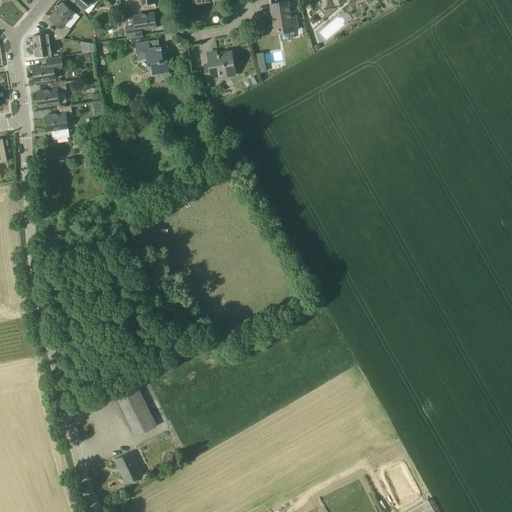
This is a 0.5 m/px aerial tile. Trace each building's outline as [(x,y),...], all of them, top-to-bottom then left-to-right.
[(72,0),(84,10),(90,2),(95,6),(99,0),(72,0)] [(155,0),(136,0),(132,1),(134,12),(146,10),(145,4),(156,2),(155,0)] [(295,11),(290,12),(289,1),(270,4),(274,24),(269,25),(270,34),(298,29),(295,11)] [(54,30),(64,38),(71,29),(64,24),(74,12),(63,2),(50,19),(58,25),(54,30)] [(154,13),(134,16),(136,26),(126,27),(127,38),(142,36),(141,30),(157,27),(154,13)] [(318,20),(313,15),(309,20),(314,25),(318,20)] [(54,30),(51,27),(45,33),(33,35),(36,56),(43,55),(52,53),(49,40),(64,38),(54,30)] [(82,42),(82,52),(93,51),(93,41),(82,42)] [(168,59),(164,59),(162,47),(157,48),(157,46),(150,47),(149,41),(135,43),(138,61),(147,60),(148,63),(151,62),(153,76),(170,73),(168,59)] [(235,71),(232,52),(217,54),(216,51),(208,53),(210,64),(205,65),(207,79),(219,77),(218,73),(235,71)] [(55,68),(63,67),(61,56),(52,57),(47,58),(48,64),(33,67),(35,81),(56,78),(55,68)] [(87,77),(97,75),(96,68),(86,69),(87,77)] [(257,74),(250,78),(253,85),(260,81),(257,74)] [(65,81),(50,83),(51,89),(37,92),(39,106),(60,103),(58,93),(67,92),(65,81)] [(100,99),(99,91),(92,93),(93,100),(100,99)] [(93,103),(96,121),(104,116),(102,102),(93,103)] [(67,118),(73,117),(71,106),(59,108),(60,113),(45,117),(48,131),(52,130),(53,139),(69,137),(69,127),(67,118)] [(97,166),(92,158),(84,159),(86,168),(97,166)] [(136,192),(129,190),(126,198),(141,202),(143,194),(142,194),(144,187),(138,186),(136,192)] [(135,382),(113,393),(134,437),(157,426),(135,382)] [(131,452),(115,460),(127,483),(142,475),(131,452)] [(434,511),(428,500),(406,511),(434,511)]
